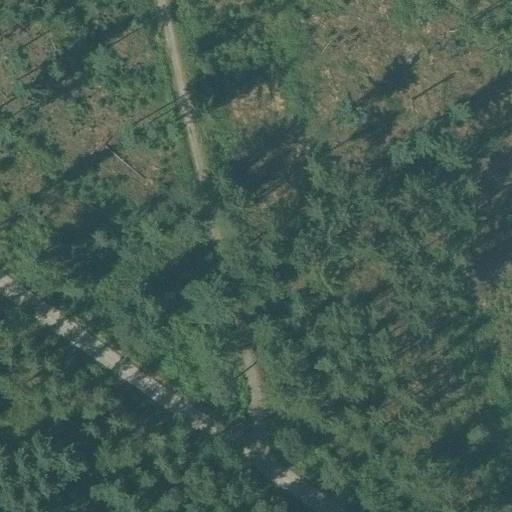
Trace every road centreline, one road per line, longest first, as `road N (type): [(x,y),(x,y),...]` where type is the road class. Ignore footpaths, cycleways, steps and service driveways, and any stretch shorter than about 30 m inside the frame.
road 1 (track): [(248,443),(228,298),(165,0)]
road 2 (unclassified): [(0,272),(345,511)]
